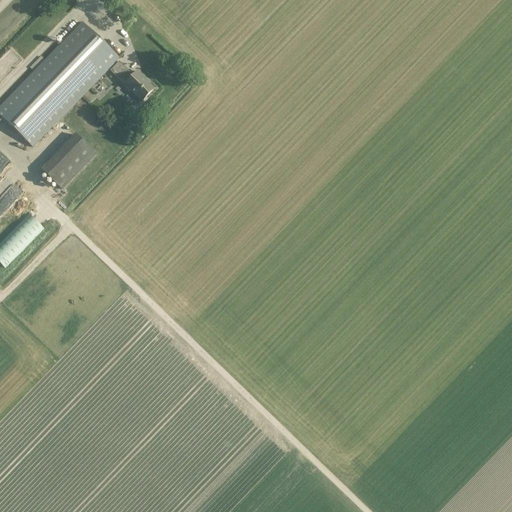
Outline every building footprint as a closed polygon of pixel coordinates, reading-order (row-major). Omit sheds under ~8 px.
[(0,115),(33,148),(118,59),(82,24),(0,109),(0,115)] [(119,62),(110,72),(124,86),(130,92),(131,91),(142,102),(154,90),(144,81),(145,79),(137,72),(133,76),(119,62)] [(62,191),(96,155),(75,135),(40,171),(62,191)] [(0,169),(9,160),(0,151),(0,169)] [(28,217),(0,244),(0,265),(3,268),(41,229),(28,217)]
